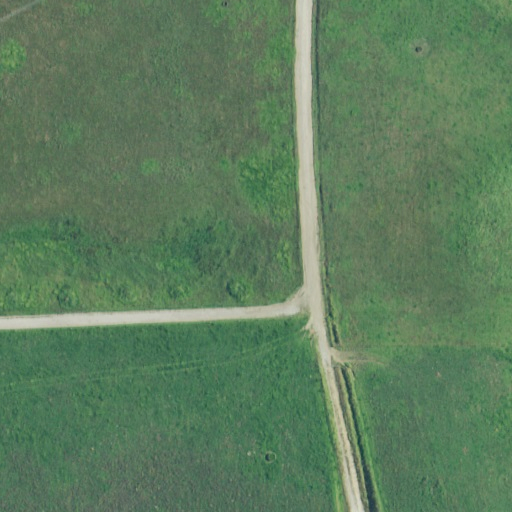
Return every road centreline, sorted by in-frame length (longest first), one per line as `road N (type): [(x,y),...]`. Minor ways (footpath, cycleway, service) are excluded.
road 1 (track): [(326,0),(324,177),(369,511)]
road 2 (track): [(0,313),(340,291)]
